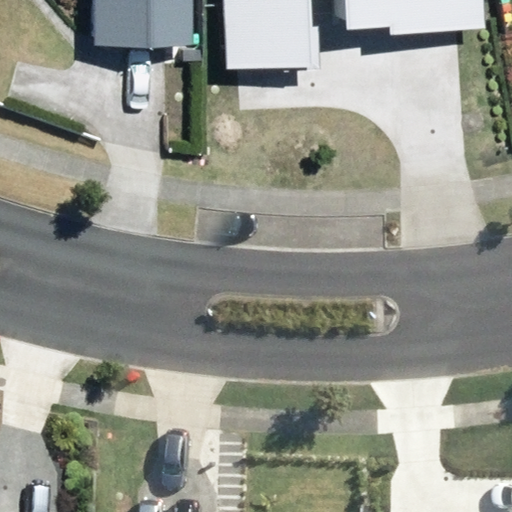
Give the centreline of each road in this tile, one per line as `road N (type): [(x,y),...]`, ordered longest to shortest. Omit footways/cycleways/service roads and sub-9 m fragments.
road 1 (tertiary): [(511,349),(354,362),(202,355),(84,333)]
road 2 (tertiary): [(111,256),(250,273),(392,272),(511,260)]
